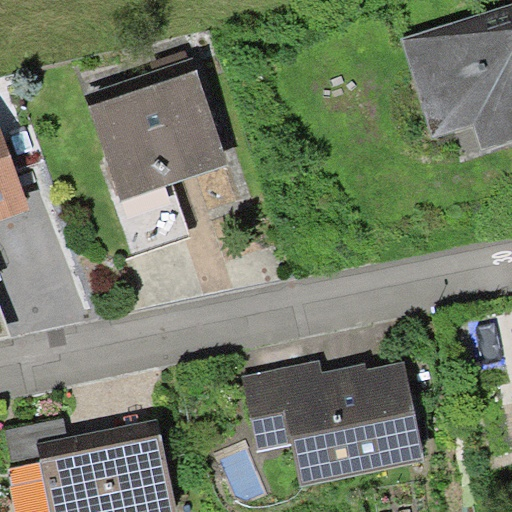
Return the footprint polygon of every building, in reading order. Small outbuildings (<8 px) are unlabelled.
[(511,3),(402,38),(433,136),(473,123),(481,149),(511,138),(511,3)] [(229,163),(192,57),(189,58),(186,49),(151,61),(154,70),(84,94),(120,200),(185,178),(229,163)] [(30,209),(0,125),(0,220),(5,218),(30,209)] [(0,308),(0,337),(10,335),(0,308)] [(320,359),(243,375),(258,450),(292,444),(300,486),(425,460),(404,361),(366,369),(365,362),(340,367),(322,371),(320,359)] [(37,443),(66,437),(63,418),(4,430),(12,468),(40,462),(37,443)] [(66,437),(37,443),(40,462),(50,511),(176,511),(158,418),(104,429),(66,437)] [(16,511),(50,511),(40,462),(12,468),(8,468),(16,511)]
